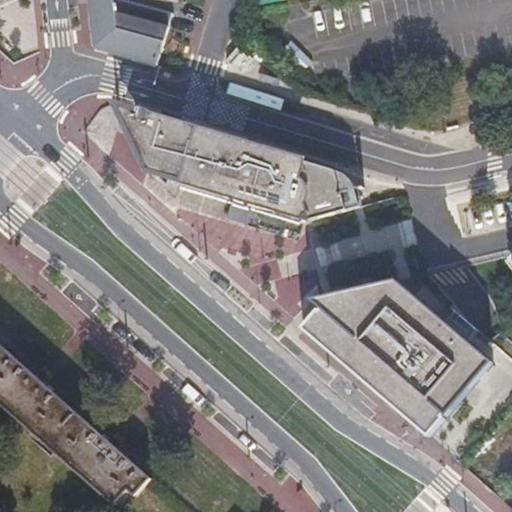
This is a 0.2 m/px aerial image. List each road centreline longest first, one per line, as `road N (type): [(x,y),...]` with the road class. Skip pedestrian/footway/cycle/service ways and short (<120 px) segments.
road 1 (primary): [(471,511),(441,484),(345,427),(123,232),(65,160),(20,122)]
road 2 (primary): [(0,203),(85,265),(307,463),(346,511)]
road 3 (unclassified): [(198,102),(419,169),(511,155)]
road 4 (unclassified): [(74,73),(198,102)]
